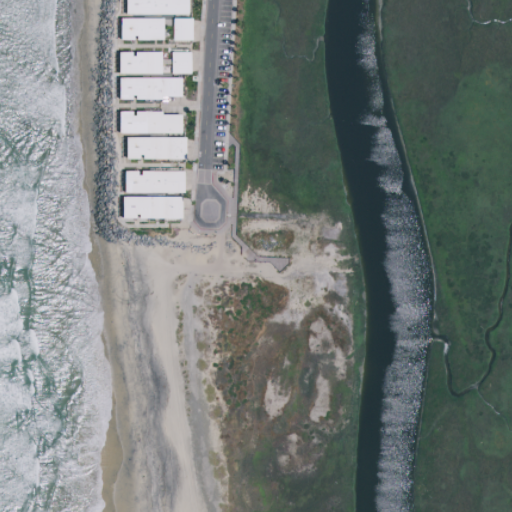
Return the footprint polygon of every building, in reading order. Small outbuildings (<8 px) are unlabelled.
[(124,0),(151,0),(151,13),(124,13),(124,0)] [(151,0),(168,0),(168,13),(151,13),(151,0)] [(168,0),(187,0),(187,13),(168,13),(168,0)] [(118,38),(118,17),(146,17),(146,39),(135,39),(135,35),(131,35),(131,39),(118,38)] [(146,17),(163,18),(163,39),(146,39),(146,17)] [(172,39),(173,18),(192,18),(191,40),(172,39)] [(117,73),(117,51),(130,51),(130,55),(134,56),(134,51),(144,51),(144,73),(117,73)] [(144,51),(161,52),(161,73),(144,73),(144,51)] [(170,52),(190,52),(190,74),(171,74),(170,52)] [(116,77),(145,77),(144,99),(133,99),(133,95),(130,95),(130,98),(116,98),(116,77)] [(145,77),(181,78),(180,97),(161,97),(161,99),(144,99),(145,77)] [(117,111),(130,111),(130,115),(134,115),(134,111),(144,111),(144,132),(117,132),(117,111)] [(144,111),(151,111),(151,112),(162,112),(162,115),(181,115),(181,134),(144,134),(144,132),(144,111)] [(124,137),(151,137),(151,158),(140,158),(140,154),(137,154),(137,158),(124,158),(124,137)] [(151,137),(185,137),(185,159),(151,158),(151,137)] [(122,171),(135,171),(135,175),(139,175),(139,171),(149,171),(149,192),(122,192),(122,171)] [(149,171),(183,172),(183,193),(149,192),(149,171)] [(120,196),(147,197),(147,218),(137,218),(137,214),(133,214),(133,218),(120,218),(120,196)] [(147,197),(181,197),(180,219),(147,218),(147,197)]
